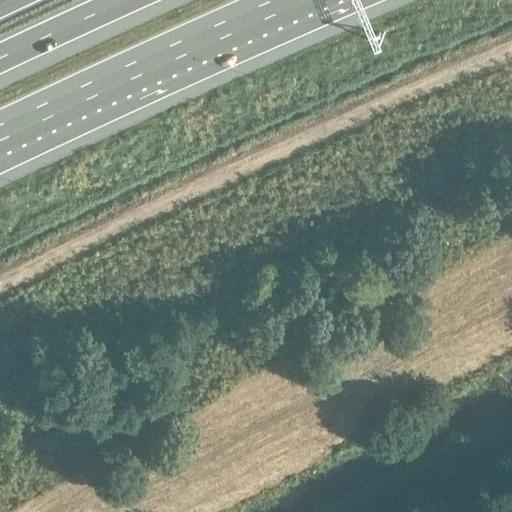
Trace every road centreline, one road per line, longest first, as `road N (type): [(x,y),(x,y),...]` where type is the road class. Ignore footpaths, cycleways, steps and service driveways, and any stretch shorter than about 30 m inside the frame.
road 1 (motorway): [(0,128),(285,0)]
road 2 (motorway): [(0,56),(125,0)]
